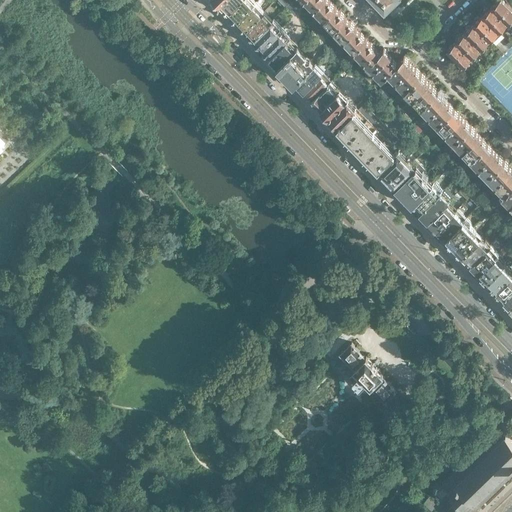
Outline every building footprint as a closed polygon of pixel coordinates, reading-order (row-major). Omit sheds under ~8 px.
[(228,12),(239,0),(222,0),(219,3),(228,12)] [(236,21),(254,4),(249,0),(239,0),(228,12),(236,21)] [(323,17),(335,6),(329,0),(320,0),(313,6),(323,17)] [(374,0),(385,11),(396,0),(374,0)] [(511,19),(511,6),(507,1),(507,0),(496,0),(492,5),(507,21),(510,18),(511,20),(511,19)] [(300,9),(295,4),(291,1),(287,5),(295,14),(300,9)] [(245,29),(262,12),(254,4),(236,21),(245,29)] [(507,21),(492,5),(488,8),(488,7),(485,7),(483,10),(483,12),(483,13),(498,29),(500,31),(506,26),(504,24),(507,21)] [(333,28),(345,16),(335,6),(323,17),(333,28)] [(253,38),(270,21),(262,12),(245,29),(253,38)] [(498,29),(483,13),(479,16),(477,16),(474,18),(474,21),(474,22),(489,38),(498,29)] [(344,38),(356,27),(345,16),(333,28),(344,38)] [(297,45),(289,37),(287,38),(276,26),(277,25),(272,19),(270,21),(253,38),(278,64),(297,45)] [(489,38),(474,22),(470,25),(468,24),(465,27),(465,29),(465,30),(480,47),(489,38)] [(354,49),(366,37),(356,27),(344,38),(354,49)] [(480,47),(465,30),(461,34),(461,33),(459,33),(456,36),(456,38),(456,39),(471,55),(473,57),(479,51),(477,50),(480,47)] [(364,59),(376,48),(366,37),(354,49),(364,59)] [(471,55),(456,39),(447,48),(447,49),(447,51),(449,54),(452,54),(464,66),(470,60),(468,58),(471,55)] [(340,51),(335,46),(333,44),(329,48),(336,55),(340,51)] [(295,81),(314,62),(310,58),(315,54),(306,45),(301,49),(297,45),(278,64),(295,81)] [(373,69),(389,53),(384,47),(379,52),(376,48),(364,59),(373,69)] [(387,71),(397,61),(389,53),(373,69),(381,77),(387,71)] [(396,80),(412,64),(404,55),(397,61),(387,71),(396,80)] [(303,90),(320,73),(322,71),(314,62),(295,81),(303,90)] [(404,88),(421,72),(412,64),(396,80),(404,88)] [(413,97),(429,81),(421,72),(404,88),(413,97)] [(312,98),(328,82),(331,79),(328,76),(325,79),(320,73),(303,90),(312,98)] [(421,106),(437,90),(429,81),(413,97),(421,106)] [(320,107),(337,91),(328,82),(312,98),(312,99),(313,101),(315,103),(317,103),(320,107)] [(337,124),(355,107),(346,98),(346,99),(337,90),(337,91),(320,107),(337,124)] [(393,99),(385,90),(381,94),(389,103),(393,99)] [(429,114),(446,98),(437,90),(421,106),(429,114)] [(438,123),(454,107),(446,98),(429,114),(438,123)] [(362,100),(355,107),(337,124),(343,131),(343,132),(353,142),(353,141),(362,151),(372,162),(372,161),(379,168),(397,150),(404,143),(362,100)] [(446,132),(462,116),(454,107),(438,123),(446,132)] [(454,140),(471,125),(462,116),(446,132),(454,140)] [(463,149),(479,133),(471,125),(454,140),(463,149)] [(405,141),(413,133),(408,127),(399,135),(405,141)] [(471,158),(487,142),(479,133),(463,149),(471,158)] [(479,166),(496,151),(487,142),(471,158),(479,166)] [(387,176),(406,158),(397,150),(379,168),(382,172),(382,173),(384,176),(386,176),(387,176)] [(488,175),(504,159),(496,151),(479,166),(488,175)] [(396,185),(414,167),(406,158),(387,176),(388,177),(388,179),(390,181),(392,181),(396,185)] [(448,168),(439,159),(435,164),(443,172),(448,168)] [(496,184),(511,168),(511,167),(504,159),(488,175),(496,184)] [(404,194),(422,176),(419,173),(422,170),(417,165),(414,167),(396,185),(404,194)] [(504,193),(511,185),(511,168),(496,184),(504,193)] [(412,202),(431,184),(422,176),(404,194),(407,197),(412,202)] [(421,211),(440,192),(431,184),(412,202),(421,211)] [(510,204),(511,202),(511,185),(504,193),(502,195),(510,204)] [(429,220),(447,202),(448,201),(440,192),(421,211),(421,213),(423,216),(425,215),(429,220)] [(437,228),(455,211),(447,202),(429,220),(434,225),(437,228)] [(445,237),(463,219),(455,211),(437,228),(445,237)] [(454,245),(473,226),(470,222),(468,224),(463,219),(445,237),(448,239),(447,241),(449,243),(451,242),(454,245)] [(462,254),(480,236),(475,231),(477,230),(473,226),(454,245),(456,248),(455,249),(458,252),(459,251),(462,254)] [(470,262),(488,245),(491,242),(483,233),(480,236),(462,254),(470,262)] [(479,271),(495,255),(499,252),(495,248),(493,250),(488,245),(470,262),(479,271)] [(487,279),(503,263),(495,255),(479,271),(486,279),(487,279)] [(495,287),(511,271),(503,263),(487,279),(487,280),(486,281),(490,285),(491,284),(495,287)] [(503,295),(511,286),(511,271),(495,287),(503,295)] [(511,304),(511,302),(511,286),(503,295),(502,296),(503,297),(503,298),(505,300),(507,300),(510,304),(511,304)] [(383,373),(377,367),(373,362),(367,355),(366,356),(352,342),(340,353),(359,373),(354,378),(354,379),(359,385),(360,385),(365,380),(385,400),(396,389),(382,374),(383,373)] [(505,479),(511,473),(511,474),(511,473),(511,472),(511,438),(510,436),(506,432),(503,429),(501,427),(490,437),(489,437),(489,438),(484,444),(483,443),(482,444),(483,444),(477,450),(476,449),(476,450),(476,451),(471,456),(470,455),(469,456),(470,457),(467,460),(464,463),(463,462),(463,463),(458,469),(457,468),(456,469),(457,470),(451,475),(451,474),(450,475),(451,476),(442,484),(462,504),(456,509),(453,505),(446,511),(470,511),(475,508),(479,505),(480,504),(479,504),(485,498),(486,499),(487,498),(486,497),(492,492),(492,493),(493,492),(492,491),(498,486),(499,486),(500,486),(499,485),(504,479),(505,480),(506,479),(505,479)] [(433,505),(436,502),(430,495),(422,503),(429,511),(434,506),(433,505)]
